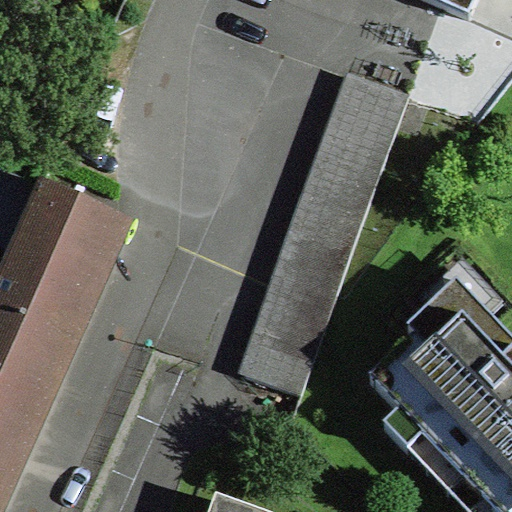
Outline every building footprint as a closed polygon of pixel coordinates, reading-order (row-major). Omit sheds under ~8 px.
[(439,0),(475,15),(481,0),(439,0)] [(350,69),(272,284),(328,306),(406,89),(350,69)] [(0,470),(111,222),(33,191),(0,263),(0,470)] [(511,511),(511,352),(511,351),(511,346),(491,324),(452,282),(403,329),(410,336),(365,378),(395,410),(379,425),(402,449),(418,434),(492,511),(511,511)] [(328,306),(272,284),(240,370),(297,392),(328,306)] [(461,511),(492,511),(418,434),(402,449),(461,511)] [(264,511),(215,494),(208,511),(264,511)]
